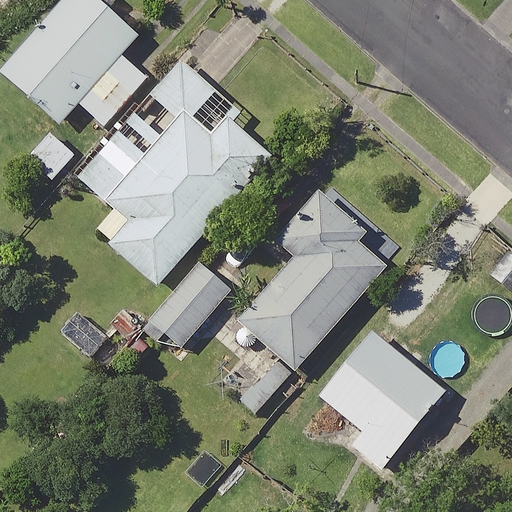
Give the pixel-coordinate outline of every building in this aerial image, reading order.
[(140,44),(88,0),(70,0),(0,80),(62,134),(140,44)] [(109,250),(158,293),(272,161),(227,123),(212,140),(186,117),(107,208),(129,227),(109,250)] [(75,158),(50,138),(30,162),(54,183),(75,158)] [(366,238),(319,198),(276,248),(293,263),(236,328),(295,378),(387,273),(358,248),(366,238)] [(230,294),(200,267),(150,324),(181,351),(230,294)] [(126,352),(79,319),(63,341),(111,374),(126,352)] [(448,401),(374,337),(319,400),(361,437),(353,446),(385,474),(448,401)] [(511,342),(502,353),(511,362),(511,342)] [(287,383),(259,358),(230,390),(258,415),(287,383)]
